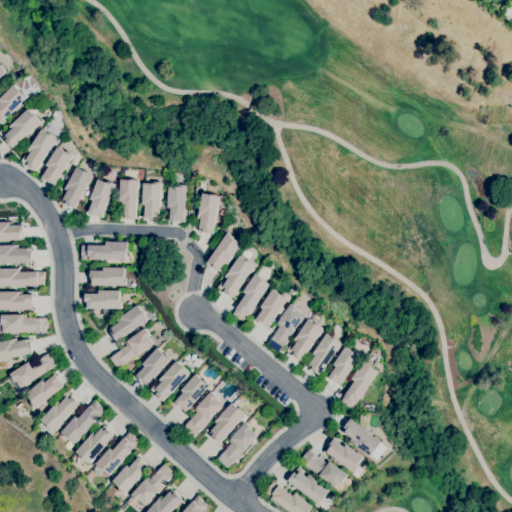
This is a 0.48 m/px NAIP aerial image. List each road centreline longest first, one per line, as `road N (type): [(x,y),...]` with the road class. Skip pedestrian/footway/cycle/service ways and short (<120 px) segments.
road 1 (track): [(511,202),(503,254),(490,260),(462,177),(449,164),(381,163),(323,131),(272,123),(233,96),(162,86),(90,0)]
road 2 (track): [(276,124),(293,181),(313,213),(431,306),(456,409),(490,478),(511,501)]
road 3 (residential): [(258,511),(89,370),(69,331),(52,221),(31,193),(2,179)]
road 4 (residential): [(238,498),(318,409),(194,312),(197,254),(190,243)]
road 5 (residential): [(181,235),(102,228),(57,235)]
